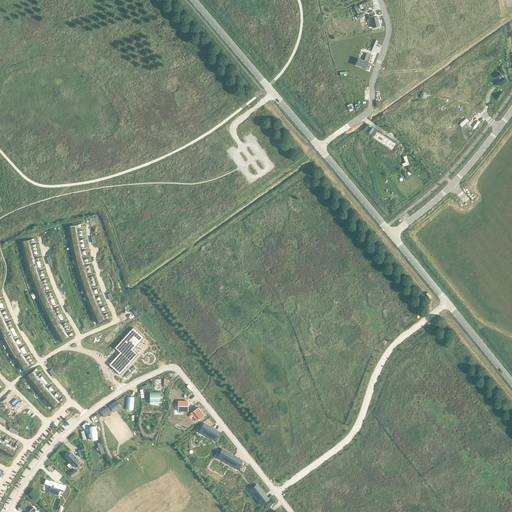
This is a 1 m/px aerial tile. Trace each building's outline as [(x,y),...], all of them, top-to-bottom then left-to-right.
[(473,9),(461,9),(461,17),(466,17),(466,11),(469,11),(469,15),(473,15),(473,9)] [(402,16),(394,20),(397,26),(395,27),(398,32),(405,28),(402,23),(405,22),(402,16)] [(377,17),(371,18),(373,28),(379,27),(377,17)] [(454,24),(453,33),(463,31),(461,22),(454,24)] [(433,37),(427,42),(430,47),(437,42),(433,37)] [(451,38),(449,45),(451,46),(450,50),(451,50),(452,49),(453,46),(455,47),(456,43),(459,43),(459,39),(451,38)] [(393,48),(390,51),(394,58),(398,55),(393,48)] [(357,61),(355,66),(368,70),(371,63),(370,63),(368,62),(371,55),(366,53),(364,61),(361,60),(361,62),(357,61)] [(386,60),(385,64),(387,65),(385,69),(398,73),(401,65),(386,60)] [(425,62),(421,66),(427,75),(432,72),(425,62)] [(455,65),(444,73),(446,75),(445,76),(447,78),(446,78),(447,79),(446,79),(447,79),(448,81),(448,82),(449,82),(457,76),(454,71),(457,68),(455,65)] [(500,73),(496,76),(498,78),(498,79),(499,78),(501,81),(498,83),(500,86),(507,81),(504,78),(503,79),(501,76),(502,76),(502,75),(501,76),(500,73)] [(346,77),(343,82),(349,85),(348,86),(356,90),(356,89),(362,92),(362,100),(364,98),(364,97),(364,92),(363,91),(364,88),(359,85),(359,84),(352,80),(351,80),(346,77)] [(442,119),(435,129),(443,134),(450,124),(447,122),(446,122),(442,119)] [(377,133),(373,140),(374,138),(393,150),(396,145),(397,146),(398,146),(377,133)] [(398,177),(393,180),(403,192),(402,193),(408,189),(397,175),(397,176),(398,177)] [(417,175),(405,184),(411,192),(423,183),(417,175)] [(78,225),(69,226),(69,228),(69,230),(70,232),(70,233),(70,235),(70,237),(79,235),(79,234),(79,232),(78,230),(78,229),(78,227),(78,225)] [(79,235),(70,237),(71,239),(71,240),(71,242),(72,244),(80,242),(80,240),(80,239),(79,237),(79,235)] [(30,240),(22,242),(22,243),(23,245),(23,247),(23,248),(24,250),(24,252),(25,254),(25,255),(33,253),(33,252),(33,250),(32,248),(32,246),(31,245),(31,243),(31,241),(30,240)] [(80,242),(72,244),(72,246),(72,248),(73,250),(73,252),(74,254),(74,256),(83,254),(82,252),(82,250),(81,248),(81,246),(81,244),(80,242)] [(33,253),(25,255),(25,257),(26,259),(26,260),(27,262),(27,264),(28,265),(28,267),(29,269),(37,266),(37,265),(36,263),(36,261),(35,260),(35,258),(34,256),(34,255),(33,253)] [(83,254),(74,256),(75,258),(75,260),(76,262),(76,264),(85,262),(84,260),(84,258),(83,256),(83,254)] [(85,262),(76,264),(77,266),(77,268),(77,269),(78,271),(78,273),(79,274),(87,272),(87,270),(86,269),(86,267),(85,265),(85,264),(85,262)] [(37,266),(29,269),(29,270),(30,272),(30,274),(31,275),(31,277),(32,279),(40,276),(40,274),(39,273),(39,271),(38,270),(38,268),(37,266)] [(87,272),(79,274),(79,276),(80,278),(80,279),(81,281),(81,283),(82,284),(90,282),(90,280),(89,278),(89,277),(88,275),(88,273),(87,272)] [(40,276),(32,279),(33,280),(33,282),(34,284),(34,285),(35,287),(36,289),(36,290),(37,292),(45,289),(44,287),(44,286),(43,284),(42,282),(42,281),(41,279),(41,278),(40,276)] [(90,282),(82,284),(83,286),(83,288),(84,290),(85,292),(85,294),(86,296),(94,293),(94,291),(93,289),(92,287),(92,285),(91,283),(90,282)] [(45,289),(37,292),(37,294),(38,295),(39,297),(39,298),(40,300),(41,302),(41,303),(42,305),(43,306),(44,308),(52,304),(51,303),(50,301),(49,300),(49,298),(48,297),(47,295),(47,293),(46,292),(46,290),(45,289)] [(94,293),(86,296),(87,298),(88,300),(88,302),(89,303),(90,305),(91,307),(99,304),(98,302),(97,300),(96,298),(96,296),(95,295),(94,293)] [(52,304),(44,308),(44,310),(45,311),(46,313),(47,314),(47,316),(48,317),(49,319),(50,321),(51,322),(51,324),(59,320),(58,318),(57,317),(57,315),(56,314),(55,312),(54,311),(54,309),(53,307),(52,306),(52,304)] [(99,304),(91,307),(92,309),(92,311),(93,314),(101,310),(100,308),(100,306),(99,304)] [(101,310),(93,314),(94,315),(95,317),(96,318),(96,320),(97,322),(98,323),(106,319),(105,318),(104,316),(103,315),(103,313),(102,312),(101,310)] [(4,318),(0,319),(0,330),(0,331),(1,332),(2,334),(3,336),(3,337),(11,333),(10,332),(10,330),(9,329),(8,327),(7,326),(7,324),(6,322),(5,321),(4,319),(4,318)] [(59,320),(51,324),(52,325),(53,327),(54,328),(55,330),(56,331),(56,333),(64,329),(63,327),(62,326),(61,324),(61,323),(60,321),(59,320)] [(120,353),(109,365),(120,375),(138,355),(133,350),(144,338),(133,328),(115,348),(120,353)] [(64,329),(56,333),(57,334),(58,336),(59,337),(60,339),(61,341),(62,342),(69,337),(68,336),(68,334),(67,333),(66,332),(65,330),(64,329)] [(11,333),(3,337),(4,338),(5,340),(6,341),(6,343),(7,344),(8,345),(8,347),(9,348),(17,344),(16,342),(15,341),(15,340),(14,338),(13,337),(13,336),(12,334),(11,333)] [(17,344),(9,348),(10,349),(11,351),(12,352),(12,353),(13,354),(14,356),(15,357),(15,358),(23,354),(22,353),(21,351),(21,350),(20,349),(19,347),(18,346),(18,345),(17,344)] [(23,354),(15,358),(16,360),(17,361),(18,363),(19,364),(20,366),(21,367),(22,369),(23,370),(30,365),(29,364),(28,363),(28,361),(27,360),(26,358),(25,357),(24,355),(23,354)] [(34,371),(27,376),(28,377),(29,378),(30,379),(30,380),(31,381),(32,383),(33,384),(34,385),(35,386),(36,387),(42,382),(42,381),(41,379),(40,378),(39,377),(38,376),(37,375),(37,374),(36,373),(35,372),(34,371)] [(42,382),(36,387),(36,388),(37,389),(38,391),(39,392),(40,393),(41,394),(42,395),(43,396),(50,391),(49,390),(48,389),(47,387),(46,386),(45,385),(44,384),(43,383),(42,382)] [(50,391),(43,396),(44,398),(45,399),(46,400),(47,401),(48,402),(49,403),(56,397),(55,396),(54,395),(53,394),(52,393),(51,392),(50,391)] [(160,392),(150,392),(150,403),(160,403),(160,398),(162,398),(162,396),(160,396),(160,392)] [(56,397),(49,403),(50,404),(51,405),(52,406),(52,407),(53,407),(54,408),(60,402),(60,401),(59,401),(58,400),(57,399),(56,398),(56,397)] [(127,397),(126,410),(133,410),(134,397),(127,397)] [(178,400),(178,411),(188,412),(188,401),(178,400)] [(116,401),(109,407),(113,412),(118,409),(115,405),(118,403),(116,401)] [(198,407),(191,413),(197,421),(204,415),(198,407)] [(217,431),(204,424),(200,432),(213,439),(217,431)] [(96,426),(89,427),(91,440),(97,439),(96,426)] [(5,442),(0,449),(2,450),(3,451),(5,452),(6,453),(8,453),(9,454),(11,455),(13,456),(17,448),(15,448),(14,447),(12,446),(11,445),(9,444),(8,443),(6,442),(5,442)] [(218,458),(238,469),(242,461),(222,450),(218,458)] [(66,458),(75,468),(76,468),(75,468),(81,463),(71,453),(71,454),(66,458)] [(46,479),(44,485),(53,488),(51,493),(55,494),(55,495),(57,496),(57,495),(58,495),(59,491),(64,492),(66,486),(46,479)] [(257,485),(250,491),(259,503),(266,497),(257,485)] [(161,493),(156,496),(161,504),(166,501),(161,493)] [(156,496),(152,498),(157,506),(161,504),(156,496)] [(152,498),(147,501),(153,509),(157,506),(152,498)] [(147,501),(143,504),(148,511),(153,509),(147,501)]
